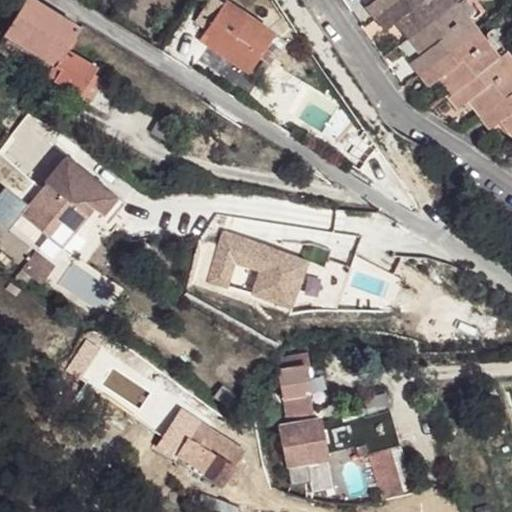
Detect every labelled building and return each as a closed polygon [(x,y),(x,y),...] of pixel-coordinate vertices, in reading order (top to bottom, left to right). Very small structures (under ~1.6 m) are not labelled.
[(64,45),(75,28),(29,0),(22,0),(0,32),(0,33),(50,66),(52,63),(64,45)] [(366,13),(375,23),(403,0),(376,0),(378,3),(366,13)] [(407,44),(450,9),(441,0),(403,0),(375,23),(384,34),(396,25),(401,31),(399,34),(407,44)] [(248,71),(274,33),(228,3),(218,17),(209,31),(201,42),(248,71)] [(206,9),(197,24),(209,31),(218,17),(206,9)] [(420,79),(472,37),(450,9),(407,44),(415,54),(418,52),(422,56),(411,67),(420,79)] [(201,42),(209,31),(197,24),(190,20),(184,32),(197,40),(201,42)] [(194,45),(197,40),(184,32),(180,37),(194,45)] [(451,100),(493,64),(472,37),(420,79),(428,90),(441,80),(446,86),(443,89),(451,100)] [(57,66),(51,76),(78,91),(91,69),(95,62),(64,45),(52,63),(57,66)] [(451,100),(447,102),(457,113),(469,103),(474,109),(471,112),(480,123),(511,95),(511,70),(501,57),(493,64),(451,100)] [(91,69),(78,91),(88,97),(101,75),(91,69)] [(511,95),(480,123),(489,133),(502,123),(506,129),(503,131),(511,142),(511,141),(511,95)] [(165,149),(174,135),(147,120),(138,135),(165,149)] [(349,137),(341,149),(349,155),(357,144),(349,137)] [(65,152),(18,210),(44,231),(57,215),(70,226),(90,202),(99,209),(113,191),(65,152)] [(272,252),(245,245),(230,293),(286,309),(297,268),(269,260),(272,252)] [(44,273),(24,258),(10,276),(30,292),(44,273)] [(285,423),(312,419),(307,391),(308,390),(302,359),(305,358),(303,348),(278,353),(280,363),(273,364),(285,423)] [(352,396),(362,431),(383,425),(388,444),(399,441),(383,386),(352,396)] [(243,445),(195,416),(174,451),(221,480),(243,445)] [(299,459),(320,456),(315,419),(312,419),(285,423),(275,424),(281,461),(299,459)] [(256,439),(255,420),(236,423),(238,440),(256,439)] [(388,444),(383,425),(362,431),(382,499),(403,492),(388,444)] [(320,456),(299,459),(301,471),(322,468),(320,456)]
